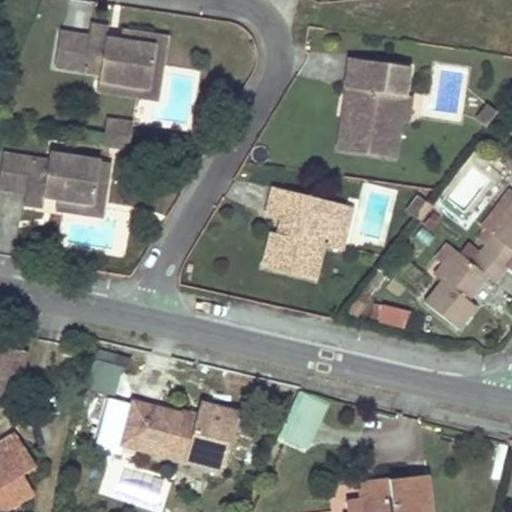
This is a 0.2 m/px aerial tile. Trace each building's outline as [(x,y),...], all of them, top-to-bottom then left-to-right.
[(88,36),(60,32),(54,64),(101,71),(99,80),(147,85),(153,45),(122,41),(120,51),(106,49),(107,39),(108,28),(89,25),(88,36)] [(167,36),(123,29),(122,41),(153,45),(147,85),(99,80),(97,90),(158,98),(167,36)] [(122,41),(107,39),(106,49),(120,51),(122,41)] [(381,64),(350,59),(345,89),(354,90),(350,119),(343,118),(337,151),(394,160),(401,117),(404,98),(407,79),(379,74),(381,64)] [(409,69),(381,64),(379,74),(407,79),(409,69)] [(411,100),(404,98),(401,117),(408,118),(411,100)] [(476,120),(485,128),(497,113),(488,105),(476,120)] [(108,118),(105,133),(131,138),(134,122),(108,118)] [(103,148),(128,152),(131,138),(105,133),(103,148)] [(47,162),(5,155),(0,180),(0,190),(25,195),(24,206),(41,209),(41,199),(42,189),(60,191),(59,200),(93,206),(99,163),(49,155),(47,162)] [(104,207),(111,164),(99,163),(93,206),(59,200),(57,211),(103,219),(104,207)] [(60,191),(42,189),(41,199),(59,200),(60,191)] [(344,208),(276,191),(270,216),(278,218),(296,222),(293,239),(273,234),(269,233),(261,266),(319,280),(327,247),(335,249),(344,208)] [(404,212),(413,219),(426,203),(417,196),(404,212)] [(355,210),(344,208),(335,249),(345,252),(355,210)] [(511,223),(502,216),(482,240),(493,247),(499,252),(511,235),(511,227),(511,225),(511,223)] [(296,222),(278,218),(273,234),(293,239),(296,222)] [(511,225),(511,227),(511,235),(499,252),(493,247),(486,257),(511,276),(511,225)] [(447,257),(437,272),(447,278),(457,265),(447,257)] [(472,276),(481,266),(471,258),(462,268),(472,276)] [(462,268),(457,265),(447,278),(437,291),(442,295),(426,316),(460,342),(479,317),(471,311),(487,288),(494,293),(503,282),(481,266),(472,276),(462,268)] [(381,304),(375,320),(405,331),(411,315),(381,304)] [(20,325),(0,320),(0,332),(18,336),(20,325)] [(0,391),(15,395),(25,351),(0,345),(0,391)] [(94,389),(115,393),(120,369),(99,365),(94,389)] [(324,403),(298,391),(279,433),(305,445),(324,403)] [(197,420),(106,396),(92,447),(117,454),(120,443),(181,459),(182,453),(209,460),(207,466),(219,469),(235,412),(202,404),(197,420)] [(0,459),(22,445),(14,434),(0,442),(0,459)] [(0,511),(2,511),(3,510),(32,491),(21,475),(35,465),(22,445),(0,459),(0,511)] [(207,466),(209,460),(182,453),(181,459),(207,466)] [(390,496),(344,502),(345,511),(430,511),(426,474),(388,478),(390,496)]
